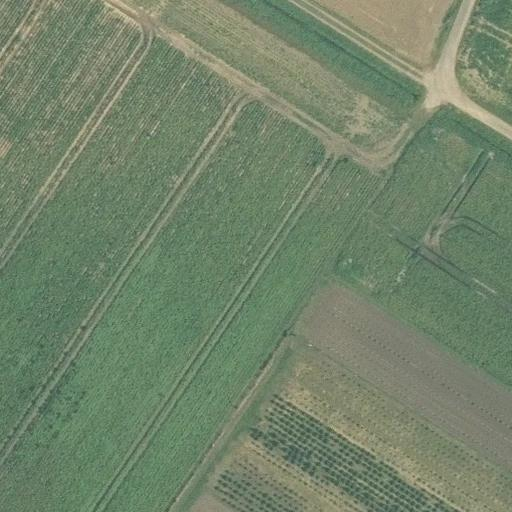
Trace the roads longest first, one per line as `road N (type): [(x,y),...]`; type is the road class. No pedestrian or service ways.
road 1 (track): [(511,132),(428,79),(459,0)]
road 2 (track): [(428,79),(294,0)]
